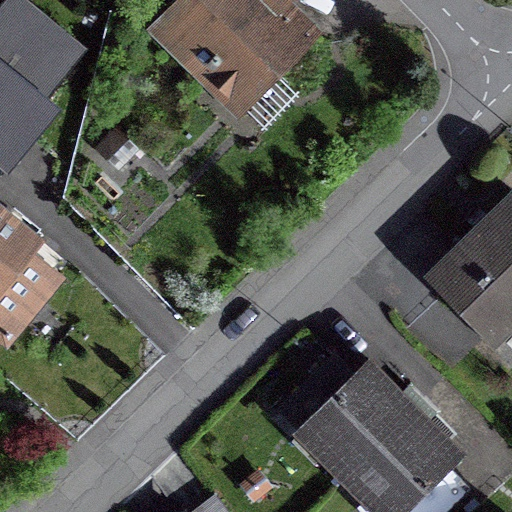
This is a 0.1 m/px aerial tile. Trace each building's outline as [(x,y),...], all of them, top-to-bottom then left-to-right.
[(187,0),(158,30),(231,101),(265,67),(271,72),(307,36),(270,0),(187,0)] [(0,153),(5,157),(43,110),(19,91),(60,42),(10,1),(0,13),(0,153)] [(511,194),(510,193),(428,273),(427,273),(423,277),(507,364),(511,358),(511,194)] [(59,279),(26,252),(34,243),(0,215),(0,341),(3,345),(59,279)] [(288,397),(309,418),(295,432),(341,478),(374,511),(399,511),(401,510),(403,511),(441,511),(464,491),(443,469),(457,455),(420,418),(411,409),(401,398),(365,362),(351,376),(330,355),(288,397)] [(221,511),(212,499),(194,511),(221,511)]
